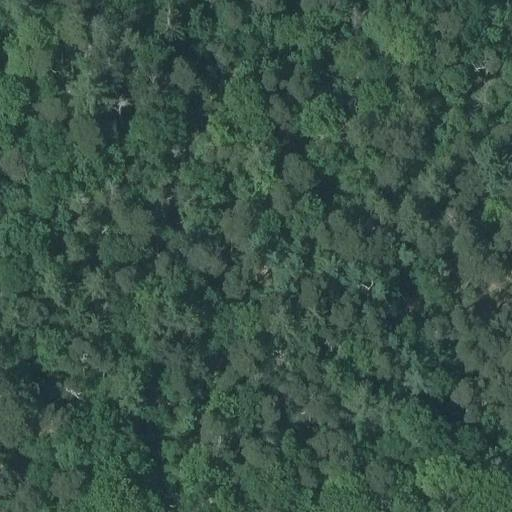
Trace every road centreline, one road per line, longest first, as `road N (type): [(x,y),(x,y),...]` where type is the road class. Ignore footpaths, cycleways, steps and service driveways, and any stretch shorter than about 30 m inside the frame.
road 1 (track): [(239,127),(229,207),(233,261),(194,511)]
road 2 (track): [(239,127),(511,4)]
road 3 (track): [(0,240),(239,127)]
road 4 (residential): [(404,511),(226,504),(205,511)]
road 5 (track): [(186,0),(239,127)]
road 6 (residential): [(133,511),(95,494),(0,483)]
